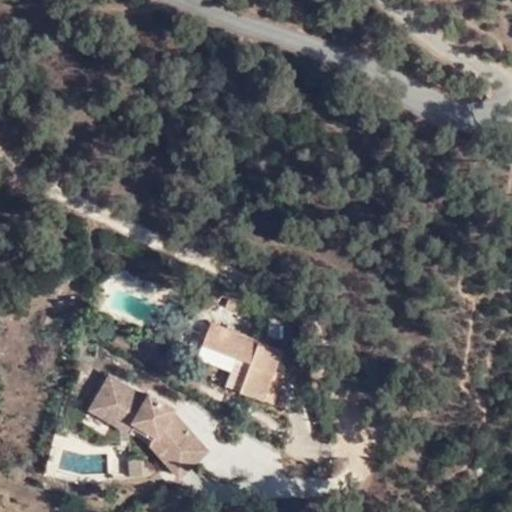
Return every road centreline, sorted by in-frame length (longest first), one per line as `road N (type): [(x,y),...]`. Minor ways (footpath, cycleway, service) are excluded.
road 1 (residential): [(511,103),(469,109),(191,0)]
road 2 (residential): [(511,82),(405,0)]
